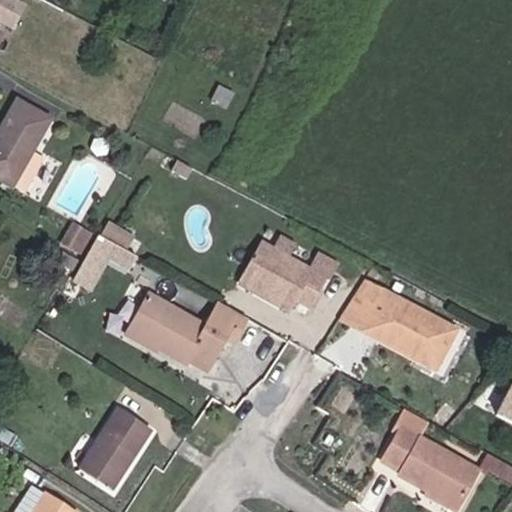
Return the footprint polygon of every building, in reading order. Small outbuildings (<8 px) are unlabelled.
[(0,0),(0,21),(13,28),(26,1),(23,0),(0,0)] [(51,153),(36,144),(53,108),(22,91),(0,132),(0,167),(33,185),(51,153)] [(251,202),(258,190),(243,182),(236,194),(251,202)] [(85,253),(95,228),(75,220),(65,245),(85,253)] [(316,308),(333,279),(267,240),(244,279),(293,307),(298,298),(316,308)] [(84,271),(103,281),(120,253),(101,243),(84,271)] [(349,316),(369,328),(390,286),(371,276),(349,316)] [(447,357),(464,327),(390,286),(369,328),(420,355),(424,346),(447,357)] [(208,322),(157,291),(137,322),(167,341),(164,344),(186,357),(190,352),(208,364),(227,334),(235,339),(250,315),(222,299),(208,322)] [(164,344),(167,341),(137,322),(133,330),(162,348),(164,344)] [(442,367),(447,357),(424,346),(420,355),(442,367)] [(101,476),(116,453),(141,415),(126,405),(87,466),(101,476)] [(463,507),(482,474),(426,441),(435,424),(409,411),(401,427),(410,432),(406,438),(390,465),(404,473),(401,479),(432,494),(434,490),(463,507)] [(101,476),(120,488),(160,427),(141,415),(116,453),(101,476)] [(406,438),(410,432),(401,427),(398,434),(406,438)] [(511,484),(511,465),(493,454),(485,469),(511,484)] [(82,511),(36,480),(15,511),(82,511)] [(449,511),(461,511),(463,507),(434,490),(432,494),(429,501),(449,511)]
